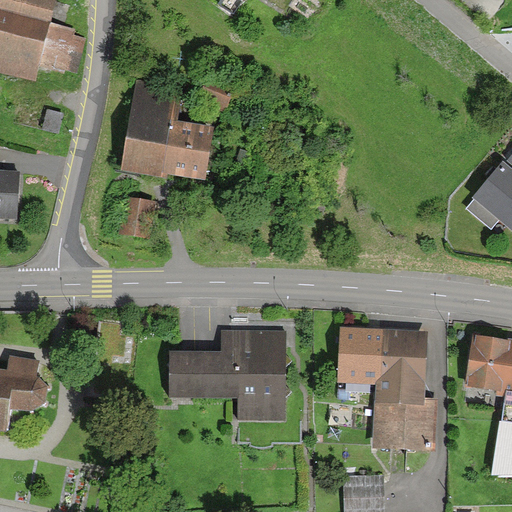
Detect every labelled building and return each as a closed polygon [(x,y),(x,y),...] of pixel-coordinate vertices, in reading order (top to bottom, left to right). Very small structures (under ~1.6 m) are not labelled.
[(0,0),(0,75),(33,84),(37,68),(62,75),(74,29),(48,22),(54,0),(0,0)] [(211,78),(202,105),(227,114),(236,86),(211,78)] [(186,88),(136,80),(120,174),(169,182),(170,178),(207,184),(217,129),(180,122),(186,88)] [(47,112),(42,130),(57,134),(61,115),(47,112)] [(511,157),(505,166),(504,165),(468,209),(492,229),(499,221),(511,231),(511,157)] [(0,217),(14,219),(18,170),(0,168),(0,217)] [(151,240),(156,205),(124,200),(119,235),(151,240)] [(284,421),(283,329),(218,329),(218,347),(168,348),(168,397),(236,397),(236,421),(284,421)] [(375,399),(422,400),(424,335),(342,332),(340,382),(376,383),(375,399)] [(511,340),(472,336),(465,394),(511,399),(511,340)] [(34,378),(13,374),(0,371),(0,435),(4,436),(9,409),(30,411),(43,403),(44,388),(34,378)] [(433,448),(434,401),(422,400),(375,399),(374,446),(433,448)] [(511,421),(496,420),(488,475),(511,478),(511,421)] [(380,511),(381,475),(343,475),(342,511),(380,511)]
